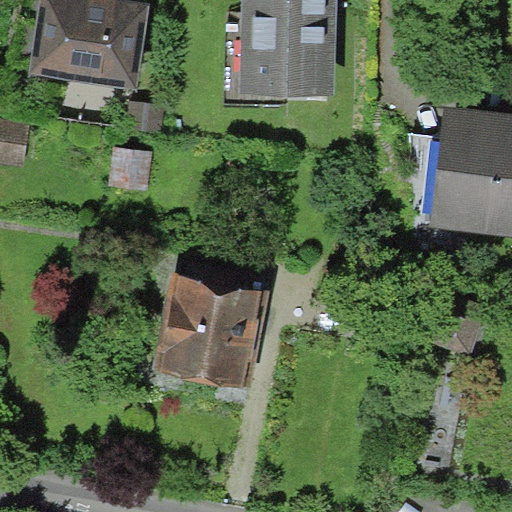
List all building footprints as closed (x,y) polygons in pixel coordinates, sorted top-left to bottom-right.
[(160,13),(78,0),(54,0),(42,78),(147,95),(160,13)] [(346,0),(249,0),(245,100),(343,100),(346,0)] [(0,112),(0,160),(20,164),(27,117),(0,112)] [(511,120),(451,113),(437,224),(511,233),(511,120)] [(110,143),(107,184),(147,188),(151,146),(110,143)] [(174,261),(154,367),(247,384),(267,278),(174,261)]
